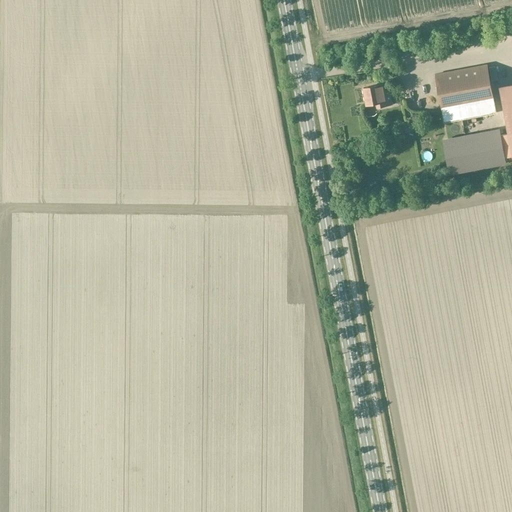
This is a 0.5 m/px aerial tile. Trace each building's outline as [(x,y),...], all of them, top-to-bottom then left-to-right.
[(487,65),(435,75),(442,110),(494,100),(487,65)] [(382,85),(364,88),(367,105),(377,103),(378,108),(392,105),(389,90),(383,91),(382,85)] [(436,91),(425,92),(425,103),(436,102),(436,91)] [(511,100),(502,102),(508,134),(501,135),(505,158),(511,156),(511,100)] [(500,131),(445,141),(451,173),(506,163),(505,158),(501,135),(500,131)]
